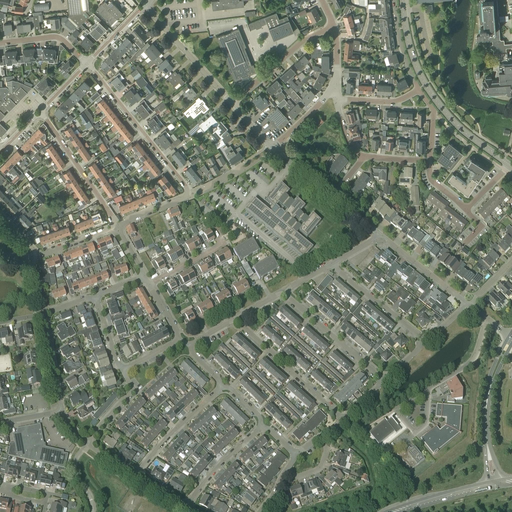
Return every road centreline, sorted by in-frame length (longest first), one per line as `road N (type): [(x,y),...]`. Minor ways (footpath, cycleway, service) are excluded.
road 1 (secondary): [(509,166),(435,100),(416,68),(402,0)]
road 2 (residential): [(187,194),(87,63)]
road 3 (secondary): [(494,485),(485,407),(493,370),(511,338)]
road 4 (residential): [(340,417),(235,318)]
road 5 (residential): [(40,111),(113,224)]
road 6 (residential): [(233,103),(144,4)]
road 7 (residential): [(384,380),(285,293)]
road 8 (residential): [(334,28),(304,41),(233,103)]
road 9 (residential): [(426,342),(333,263)]
road 10 (residential): [(137,473),(221,387)]
